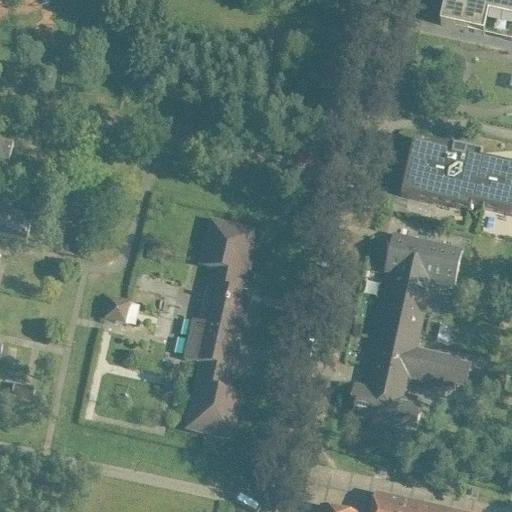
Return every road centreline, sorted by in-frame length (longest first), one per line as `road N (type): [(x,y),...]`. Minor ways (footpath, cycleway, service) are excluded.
road 1 (residential): [(275,508),(389,0)]
road 2 (residential): [(0,448),(275,508)]
